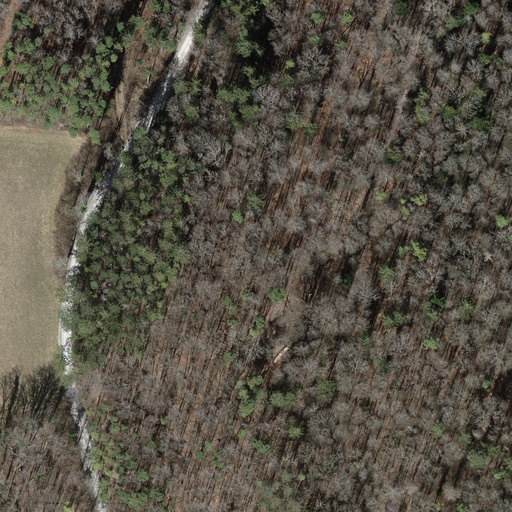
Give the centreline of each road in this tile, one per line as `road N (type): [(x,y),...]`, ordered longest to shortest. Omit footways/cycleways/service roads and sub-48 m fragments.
road 1 (track): [(222,0),(107,187),(83,246),(71,312),(106,511)]
road 2 (track): [(426,0),(337,381),(333,431),(358,511)]
